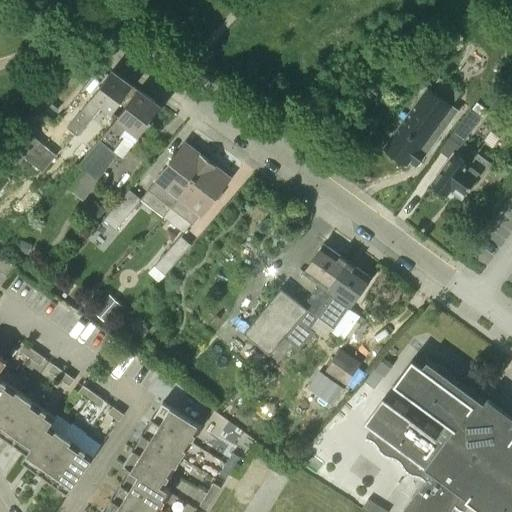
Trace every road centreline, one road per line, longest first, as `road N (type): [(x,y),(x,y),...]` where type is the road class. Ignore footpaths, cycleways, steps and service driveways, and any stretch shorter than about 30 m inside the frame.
road 1 (residential): [(450,279),(58,0)]
road 2 (residential): [(69,511),(142,404),(104,376)]
